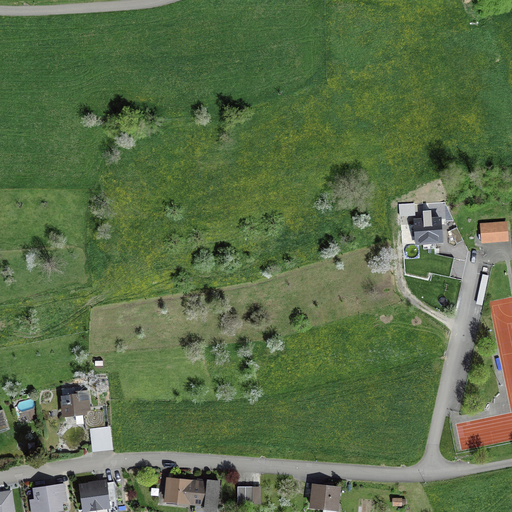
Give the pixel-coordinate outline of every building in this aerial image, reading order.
[(428,249),(435,248),(436,248),(435,242),(441,242),(440,219),(431,220),(430,211),(423,212),(424,220),(415,221),(417,243),(423,243),(423,249),(428,249)] [(482,241),(507,239),(506,224),(481,226),(482,241)] [(450,230),(456,243),(463,240),(457,227),(450,230)] [(435,254),(435,248),(428,249),(428,257),(435,259),(432,273),(450,277),(454,258),(435,254)] [(84,414),(85,423),(104,420),(102,406),(89,407),(87,391),(76,392),(76,395),(62,396),(64,416),(84,414)] [(0,410),(0,429),(8,427),(3,409),(0,410)] [(166,499),(189,502),(191,482),(168,479),(166,499)] [(208,481),(208,483),(191,482),(189,502),(206,504),(205,507),(216,509),(219,482),(208,481)] [(89,485),(80,486),(83,509),(117,505),(114,482),(97,484),(97,482),(89,483),(89,485)] [(311,506),(337,509),(339,488),(314,485),(311,506)] [(65,486),(36,490),(39,511),(60,508),(59,501),(67,500),(65,486)] [(253,501),(253,503),(261,503),(261,498),(253,498),(253,486),(238,486),(238,501),(253,501)] [(0,511),(13,511),(10,493),(0,494),(0,511)]
